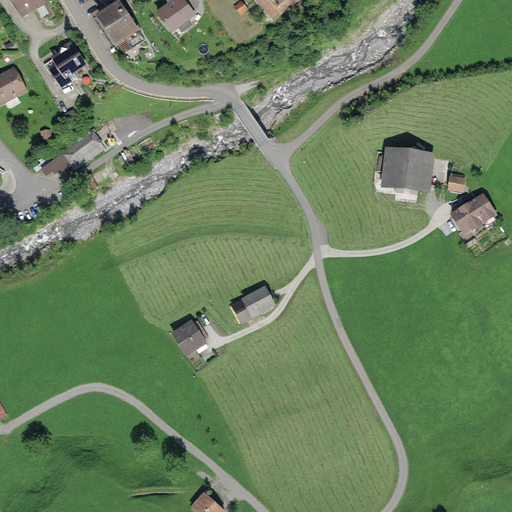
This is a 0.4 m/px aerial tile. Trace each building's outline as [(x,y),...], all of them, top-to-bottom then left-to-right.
[(13,0),(21,13),(43,1),(42,0),(13,0)] [(184,0),(175,0),(158,14),(174,35),(197,17),(184,0)] [(294,6),(288,0),(260,0),(260,1),(278,20),(294,6)] [(235,8),(243,16),(250,9),(242,1),(235,8)] [(121,4),(98,19),(118,48),(141,33),(121,4)] [(89,66),(75,46),(47,64),(63,89),(72,83),(69,79),(89,66)] [(0,78),(0,107),(28,93),(16,70),(0,78)] [(51,131),(41,131),(42,139),(52,139),(51,131)] [(104,147),(93,133),(63,155),(74,169),(104,147)] [(435,154),(386,149),(383,188),(431,193),(435,154)] [(465,179),(450,177),(448,189),(463,191),(465,179)] [(479,197),(452,216),(467,238),(495,219),(479,197)] [(265,289),(232,307),(242,326),(275,308),(265,289)] [(194,321),(172,335),(187,357),(208,343),(194,321)] [(223,511),(224,511),(202,493),(190,508),(194,511),(223,511)]
